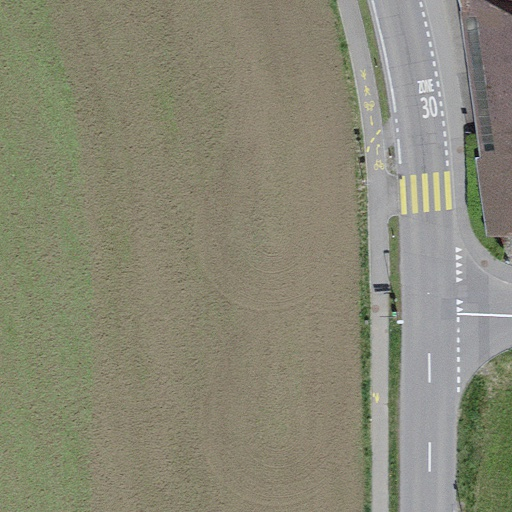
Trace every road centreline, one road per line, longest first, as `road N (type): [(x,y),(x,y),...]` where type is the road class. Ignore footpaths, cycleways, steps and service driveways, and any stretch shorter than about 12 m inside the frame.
road 1 (tertiary): [(398,0),(422,191),(426,310)]
road 2 (tertiary): [(426,310),(425,511)]
